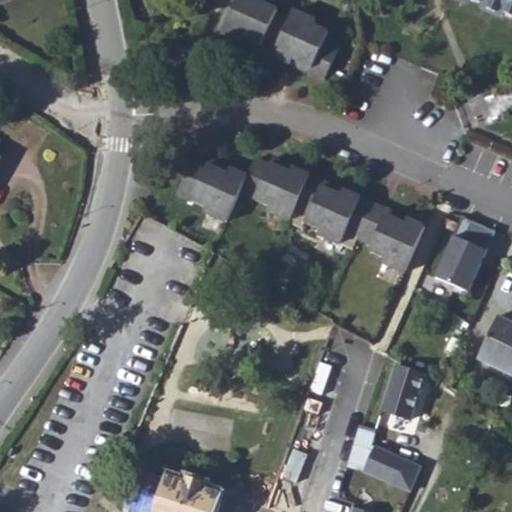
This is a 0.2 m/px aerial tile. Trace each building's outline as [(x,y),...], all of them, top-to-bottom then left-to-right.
[(246,0),(230,36),(247,44),(249,39),(267,47),(265,52),(281,59),(296,24),(281,18),(284,12),(269,5),(271,0),(246,0)] [(511,0),(474,0),(492,8),(491,11),(508,18),(511,16),(511,0)] [(301,14),(296,24),(281,59),(299,67),(301,62),(318,70),(316,75),(331,82),(346,48),(333,42),(336,35),(321,28),(323,24),(301,14)] [(0,174),(9,160),(0,154),(0,174)] [(292,219),(297,208),(312,176),(297,169),(295,172),(275,163),(273,166),(258,159),(250,176),(243,191),(272,205),(270,209),(292,219)] [(229,220),(243,191),(250,176),(235,169),(233,168),(231,173),(211,164),(210,167),(197,161),(181,193),(209,206),(207,210),(229,220)] [(349,232),(362,237),(377,204),(348,192),(346,196),(327,188),(329,183),(312,176),(297,208),(311,214),(308,222),(323,227),(320,233),(343,242),(349,232)] [(410,274),(430,228),(413,220),(410,225),(391,215),(393,211),(377,204),(362,237),(378,244),(374,252),(389,258),(387,263),(410,274)] [(488,250),(455,235),(436,276),(470,291),(488,250)] [(511,322),(500,317),(482,357),(511,371),(511,322)] [(428,374),(405,368),(391,412),(417,419),(429,374),(428,374)] [(372,442),(358,438),(349,466),(410,492),(421,467),(372,442)] [(253,511),(223,501),(225,495),(206,488),(207,485),(188,478),(187,482),(170,475),(167,484),(146,476),(132,511),(253,511)] [(384,511),(385,511),(362,502),(360,506),(358,511),(384,511)]
